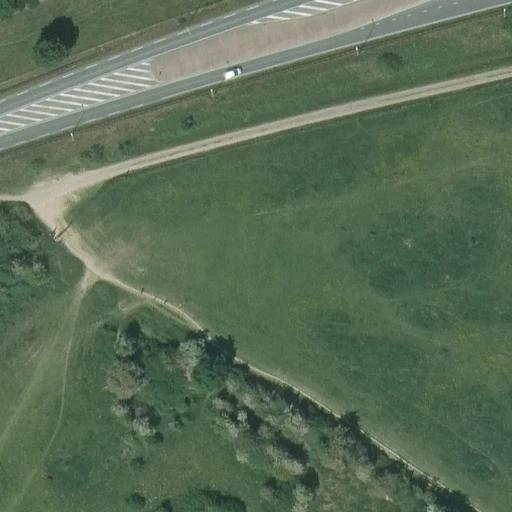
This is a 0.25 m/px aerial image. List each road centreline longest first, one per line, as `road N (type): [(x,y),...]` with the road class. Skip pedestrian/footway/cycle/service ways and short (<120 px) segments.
road 1 (primary): [(0,144),(491,0)]
road 2 (track): [(511,73),(128,166),(31,198)]
road 3 (primary): [(292,0),(0,108)]
